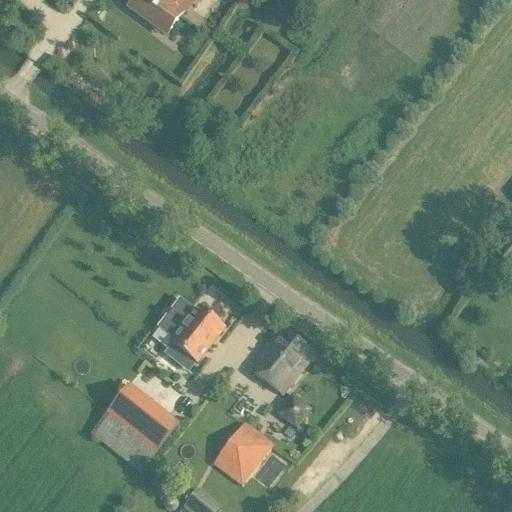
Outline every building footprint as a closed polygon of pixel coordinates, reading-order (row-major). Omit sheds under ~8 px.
[(185,1),(185,0),(136,0),(131,8),(167,35),(180,17),(189,4),(185,1)] [(497,298),(511,280),(511,247),(480,284),(497,298)] [(172,343),(191,359),(198,364),(224,330),(199,309),(172,343)] [(283,397),(315,355),(280,329),(249,371),(283,397)] [(310,412),(293,398),(279,416),(297,430),(310,412)] [(142,475),(157,456),(106,415),(90,435),(142,475)] [(243,488),(274,447),(244,425),(213,466),(243,488)] [(219,511),(221,510),(199,493),(182,511),(219,511)]
